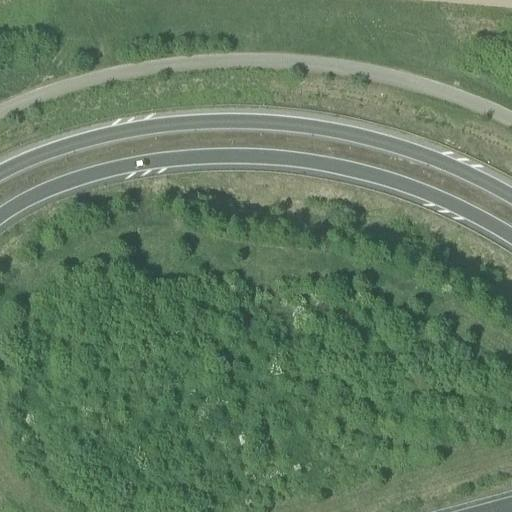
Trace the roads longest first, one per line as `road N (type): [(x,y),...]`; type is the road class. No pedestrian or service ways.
road 1 (motorway): [(0,218),(42,192),(109,170),(242,154),(377,175),(511,235)]
road 2 (motorway): [(511,193),(410,147),(267,120),(137,127),(36,153),(0,171)]
road 3 (track): [(0,113),(67,87),(174,66),(258,64),(419,88),(511,123)]
